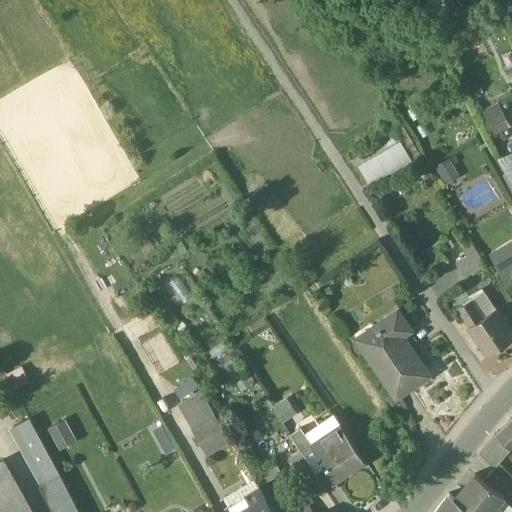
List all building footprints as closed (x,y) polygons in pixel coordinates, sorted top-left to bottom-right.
[(497,111),(479,120),(490,143),(507,134),(497,111)] [(394,139),(352,165),(368,193),(411,168),(394,139)] [(511,157),(498,165),(511,191),(511,157)] [(447,166),(435,173),(444,189),(457,182),(447,166)] [(279,223),(266,201),(254,208),(267,230),(279,223)] [(464,237),(454,243),(465,263),(453,270),(462,284),(484,270),(464,237)] [(447,244),(419,261),(426,273),(454,257),(447,244)] [(511,248),(492,260),(511,293),(511,248)] [(469,307),(458,314),(469,331),(480,324),(469,307)] [(469,331),(468,332),(487,360),(511,343),(511,341),(494,315),(480,324),(469,331)] [(397,316),(372,333),(377,339),(361,350),(396,402),(428,380),(401,341),(409,335),(397,316)] [(35,403),(24,383),(13,389),(23,409),(35,403)] [(201,397),(179,410),(193,433),(214,420),(201,397)] [(285,406),(272,414),(280,427),(293,419),(285,406)] [(214,420),(193,433),(208,457),(229,444),(214,420)] [(74,511),(59,481),(28,424),(8,435),(39,491),(37,491),(47,511),(74,511)] [(511,453),(511,452),(511,429),(509,426),(496,438),(511,453)] [(78,448),(68,428),(54,434),(64,455),(78,448)] [(310,450),(308,451),(312,456),(331,485),(347,475),(343,470),(359,459),(340,430),(310,450)] [(298,433),(289,439),(303,462),(312,456),(308,451),(310,450),(298,433)] [(511,453),(496,438),(478,458),(494,473),(497,469),(511,453)] [(27,511),(2,466),(0,467),(0,511),(27,511)] [(502,501),(474,479),(455,504),(454,504),(463,511),(494,511),(501,503),(502,501)] [(269,511),(265,504),(259,495),(231,511),(269,511)] [(285,511),(277,497),(265,504),(269,511),(285,511)] [(448,499),(438,511),(463,511),(454,504),(455,504),(448,499)] [(511,511),(501,503),(494,511),(511,511)]
